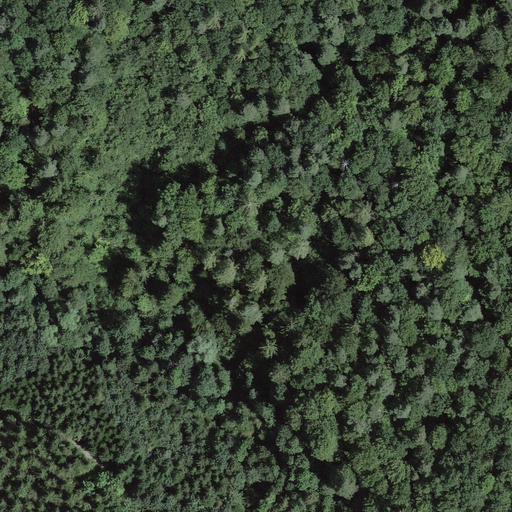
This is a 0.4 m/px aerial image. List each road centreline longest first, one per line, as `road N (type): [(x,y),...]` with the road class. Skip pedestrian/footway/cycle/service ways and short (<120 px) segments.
road 1 (track): [(0,183),(132,253),(204,304),(358,511)]
road 2 (track): [(208,0),(288,35),(315,59),(348,133),(454,194),(471,221),(480,293),(511,339)]
road 3 (track): [(143,511),(100,460),(52,427),(0,409)]
